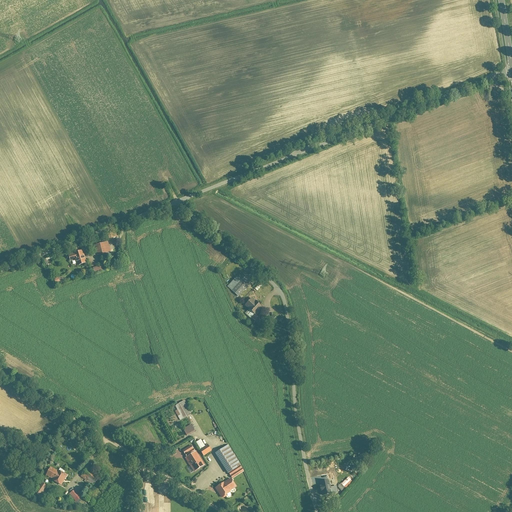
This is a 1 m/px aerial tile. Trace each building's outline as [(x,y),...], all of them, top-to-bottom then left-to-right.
[(93,246),(95,257),(108,254),(106,243),(93,246)] [(68,261),(73,260),(74,266),(84,264),(81,251),(71,253),(72,256),(67,257),(68,261)] [(235,277),(227,287),(237,296),(245,286),(235,277)] [(246,311),(244,315),(249,319),(251,316),(254,318),(260,309),(253,303),(247,299),(242,306),(248,310),(247,312),(246,311)] [(257,317),(253,322),(261,329),(265,324),(257,317)] [(182,402),(173,407),(181,420),(190,415),(182,402)] [(190,426),(182,431),(186,437),(193,433),(190,426)] [(189,445),(180,450),(183,456),(192,450),(189,445)] [(196,452),(200,458),(209,452),(205,446),(196,452)] [(225,446),(212,455),(229,478),(241,469),(225,446)] [(194,452),(184,459),(192,473),(203,466),(194,452)] [(47,467),(43,475),(53,480),(52,482),(60,486),(65,475),(47,467)] [(84,471),(80,478),(92,485),(97,479),(84,471)] [(347,478),(341,485),(344,489),(351,482),(347,478)] [(228,481),(214,490),(219,498),(233,489),(228,481)] [(325,482),(319,483),(321,496),(328,495),(325,482)] [(34,493),(39,496),(46,486),(41,483),(34,493)] [(72,491),(68,495),(76,504),(80,500),(72,491)]
